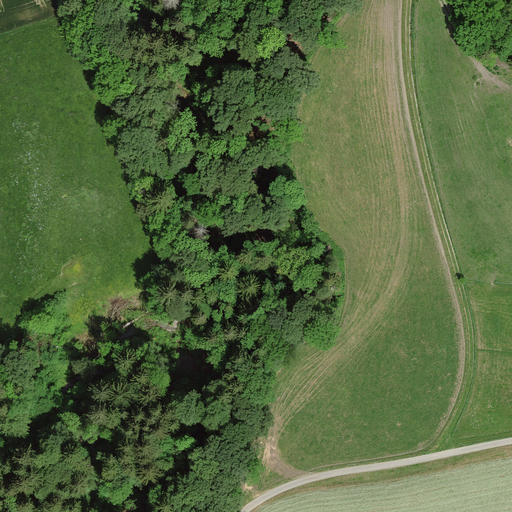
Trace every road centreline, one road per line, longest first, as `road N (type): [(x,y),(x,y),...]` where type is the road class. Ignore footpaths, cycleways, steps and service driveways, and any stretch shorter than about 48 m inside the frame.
road 1 (track): [(434,456),(468,383),(470,325),(414,108),(409,0)]
road 2 (unclassified): [(511,440),(322,475),(243,511)]
